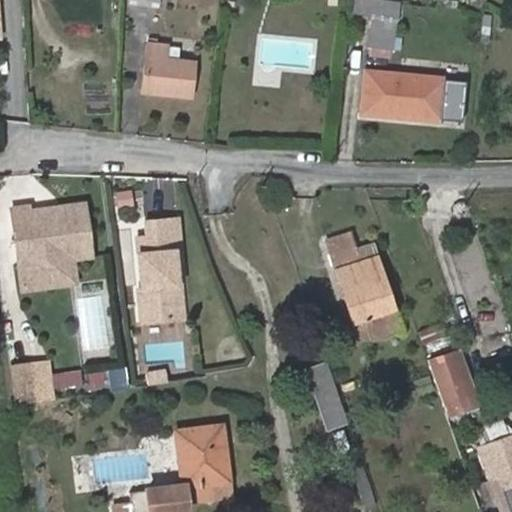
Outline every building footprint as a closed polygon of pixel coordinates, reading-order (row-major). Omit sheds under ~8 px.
[(389,0),(357,0),(356,11),(375,13),(371,43),(392,46),(398,1),(389,0)] [(192,97),(196,62),(166,58),(168,46),(149,44),(144,91),(192,97)] [(447,78),(368,71),(363,112),(442,120),(447,78)] [(131,191),(116,193),(118,208),(133,206),(131,191)] [(49,216),(48,211),(30,213),(29,207),(13,209),(19,292),(77,285),(75,263),(93,258),(86,206),(57,210),(58,215),(49,216)] [(176,251),(181,251),(178,221),(147,224),(149,239),(137,240),(141,292),(139,292),(141,325),(178,321),(174,288),(180,287),(176,251)] [(349,235),(327,242),(359,341),(399,328),(375,257),(358,262),(355,253),(349,235)] [(373,248),(355,253),(358,262),(375,257),(373,248)] [(188,321),(181,251),(176,251),(180,287),(174,288),(178,321),(188,321)] [(83,349),(115,345),(107,287),(75,291),(83,349)] [(428,346),(448,336),(440,322),(421,332),(428,346)] [(457,355),(429,364),(447,414),(476,404),(457,355)] [(32,364),(37,401),(54,398),(48,361),(32,364)] [(329,429),(347,423),(325,362),(308,368),(329,429)] [(32,364),(12,366),(17,404),(37,401),(32,364)] [(125,364),(106,368),(110,391),(129,388),(125,364)] [(148,373),(150,385),(170,381),(168,370),(148,373)] [(229,481),(221,424),(175,430),(182,486),(145,490),(147,511),(185,511),(184,502),(209,498),(207,483),(229,481)] [(511,511),(511,433),(482,445),(506,511),(511,511)] [(364,510),(376,506),(361,462),(349,466),(364,510)] [(133,511),(132,500),(110,501),(110,511),(133,511)]
